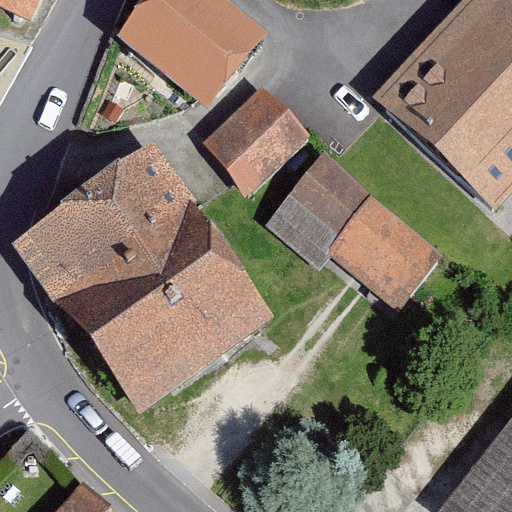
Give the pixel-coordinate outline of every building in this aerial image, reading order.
[(0,0),(0,25),(6,28),(27,39),(44,0),(0,0)] [(220,0),(144,0),(117,35),(205,104),(262,32),(220,0)] [(511,0),(486,0),(383,110),(492,211),(511,189),(511,0)] [(263,92),(206,150),(254,196),(311,138),(263,92)] [(162,150),(23,249),(145,420),(284,321),(162,150)] [(270,221),(321,264),(329,255),(377,197),(325,154),(270,221)] [(443,252),(377,197),(329,255),(395,310),(443,252)] [(511,511),(511,424),(444,508),(449,511),(511,511)] [(110,511),(83,484),(53,511),(110,511)]
